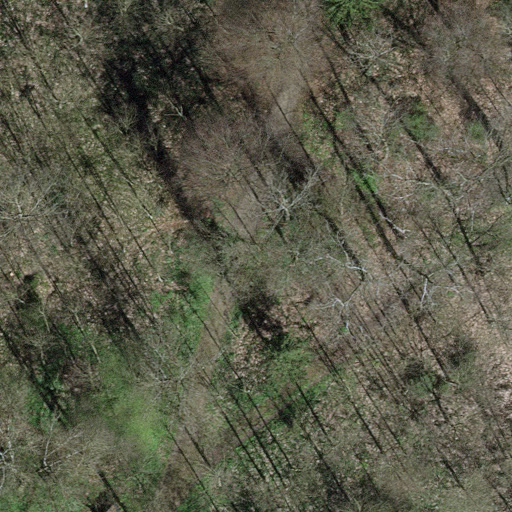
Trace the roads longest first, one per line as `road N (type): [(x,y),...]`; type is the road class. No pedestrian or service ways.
road 1 (track): [(149,395),(248,178),(302,0)]
road 2 (track): [(149,395),(511,184)]
road 3 (track): [(149,395),(0,417)]
